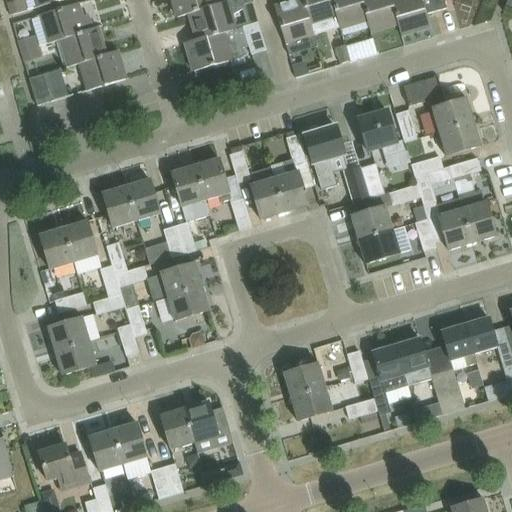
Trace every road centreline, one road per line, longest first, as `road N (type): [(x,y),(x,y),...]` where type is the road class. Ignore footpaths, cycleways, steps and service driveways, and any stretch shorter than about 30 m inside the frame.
road 1 (residential): [(178,135),(482,49),(511,114)]
road 2 (residential): [(228,356),(38,412),(0,302)]
road 3 (residential): [(257,347),(232,258),(241,243),(316,230),(344,321)]
road 4 (unclassified): [(273,510),(509,434)]
road 5 (residential): [(0,199),(4,187),(178,135)]
road 6 (residential): [(511,271),(344,321)]
road 7 (residential): [(273,510),(228,356)]
road 8 (residential): [(178,135),(138,0)]
